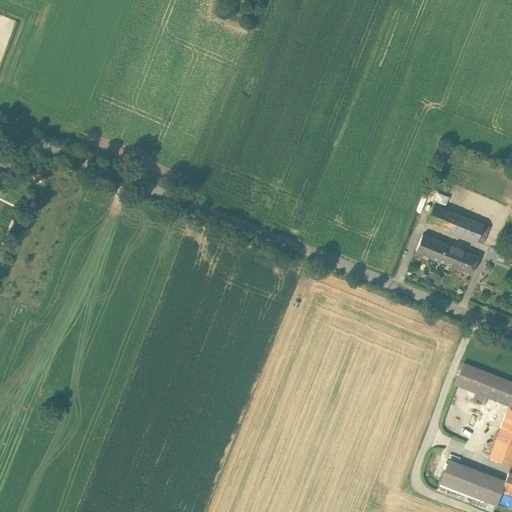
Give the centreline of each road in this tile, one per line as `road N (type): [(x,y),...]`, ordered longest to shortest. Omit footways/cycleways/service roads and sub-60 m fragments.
road 1 (unclassified): [(511,331),(0,130)]
road 2 (track): [(469,511),(433,499),(422,468),(453,357),(474,317)]
